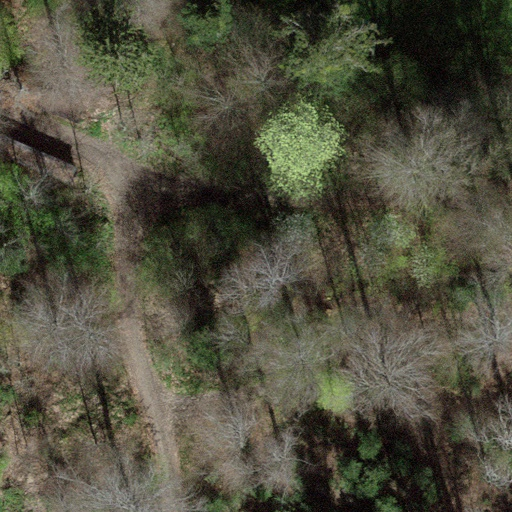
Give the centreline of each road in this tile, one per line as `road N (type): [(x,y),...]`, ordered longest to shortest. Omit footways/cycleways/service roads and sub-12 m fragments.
road 1 (track): [(511,187),(364,190),(0,100)]
road 2 (track): [(180,511),(122,317),(127,132)]
